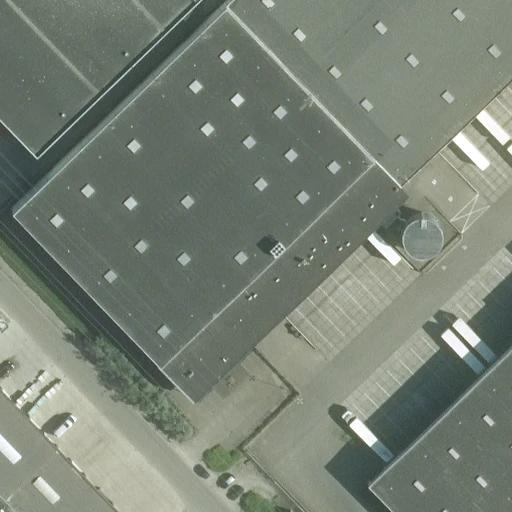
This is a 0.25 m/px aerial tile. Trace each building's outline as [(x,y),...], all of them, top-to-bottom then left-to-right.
[(0,0),(0,113),(36,151),(191,0),(0,0)] [(511,0),(225,0),(10,209),(158,360),(157,361),(180,385),(186,379),(191,384),(213,362),(219,367),(231,356),(226,350),(435,148),(511,73),(511,0)] [(498,332),(505,326),(488,306),(481,311),(498,332)] [(511,340),(367,482),(396,511),(509,511),(511,510),(511,340)] [(0,491),(5,497),(58,446),(0,386),(0,491)] [(121,511),(58,446),(5,497),(19,511),(121,511)] [(0,491),(0,511),(19,511),(5,497),(0,491)]
